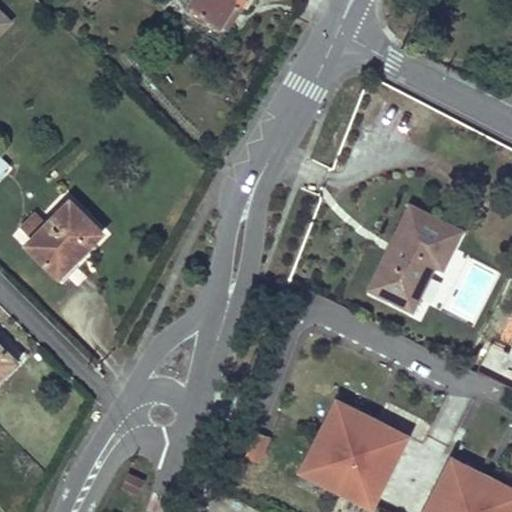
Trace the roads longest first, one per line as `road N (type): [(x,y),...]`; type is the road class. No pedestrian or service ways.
road 1 (residential): [(230,273),(259,177),(338,27)]
road 2 (residential): [(338,27),(511,123)]
road 3 (residential): [(230,273),(156,350),(120,408)]
road 4 (residential): [(191,405),(230,273)]
